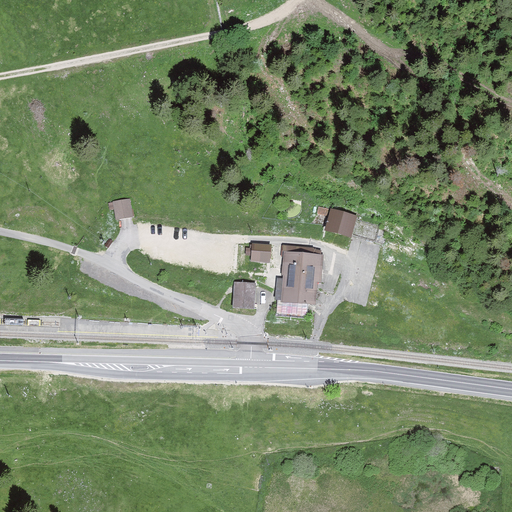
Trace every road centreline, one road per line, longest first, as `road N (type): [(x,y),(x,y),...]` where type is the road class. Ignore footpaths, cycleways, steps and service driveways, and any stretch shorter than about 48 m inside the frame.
road 1 (secondary): [(511,389),(284,361),(0,357)]
road 2 (track): [(0,76),(242,32),(301,0)]
